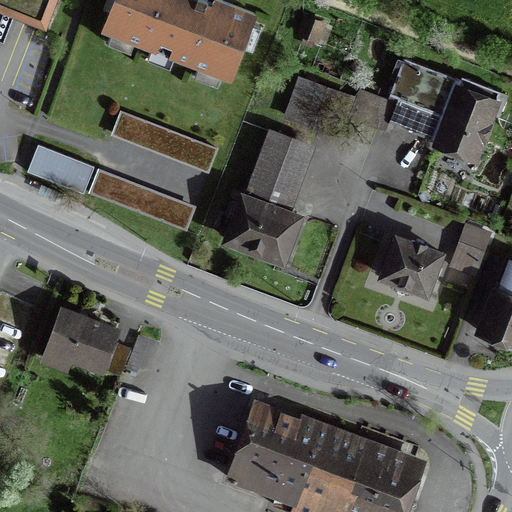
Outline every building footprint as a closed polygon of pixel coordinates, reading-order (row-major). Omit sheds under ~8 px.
[(0,0),(0,7),(41,23),(49,0),(0,0)] [(228,79),(253,14),(215,0),(213,0),(204,24),(156,6),(158,0),(114,0),(102,31),(228,79)] [(202,10),(206,1),(204,0),(195,0),(193,6),(202,10)] [(304,19),(298,35),(316,41),(322,25),(304,19)] [(401,60),(387,97),(438,116),(429,141),(472,157),(497,93),(459,79),(458,82),(401,60)] [(299,79),(285,117),(333,135),(346,97),(299,79)] [(391,105),(366,96),(358,118),(382,127),(391,105)] [(217,147),(123,111),(114,133),(209,169),(217,147)] [(249,183),(228,240),(280,259),(294,219),(290,217),(293,209),(287,207),(306,156),(266,142),(251,184),(249,183)] [(27,168),(26,173),(82,195),(93,167),(36,145),(27,168)] [(194,208),(99,172),(91,194),(185,230),(194,208)] [(64,193),(41,183),(37,191),(60,202),(64,193)] [(460,241),(452,263),(476,272),(491,233),(467,224),(460,241)] [(409,288),(425,294),(440,254),(427,249),(426,247),(410,242),(408,242),(395,237),(380,277),(396,283),(394,290),(407,294),(409,288)] [(479,333),(511,345),(511,294),(503,291),(502,293),(495,291),(479,333)] [(100,369),(115,331),(61,311),(43,358),(62,366),(66,356),(100,369)] [(106,371),(119,376),(130,349),(116,344),(106,371)] [(394,511),(411,467),(336,439),(255,409),(230,477),(232,478),(231,481),(234,482),(235,480),(276,495),(272,507),(286,511),(290,511),(292,509),(301,511),(394,511)]
